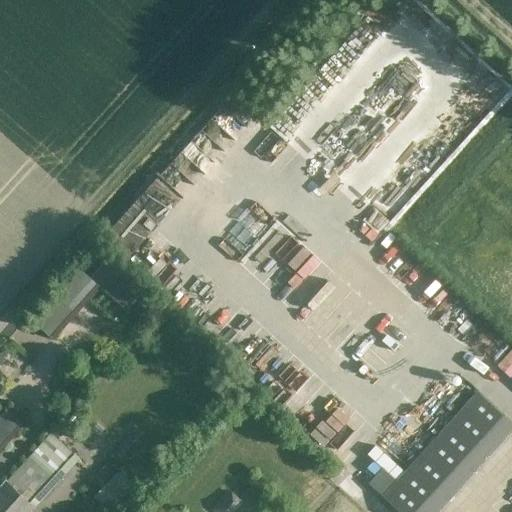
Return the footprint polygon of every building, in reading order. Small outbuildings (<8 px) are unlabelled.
[(179,199),(156,178),(111,228),(134,249),(179,199)] [(105,260),(89,277),(100,286),(98,288),(125,312),(142,293),(105,260)] [(58,284),(29,317),(52,338),(99,286),(76,265),(58,284)] [(432,511),(511,424),(511,423),(476,391),(381,496),(399,511),(432,511)] [(5,406),(0,411),(0,448),(23,423),(5,406)] [(0,511),(28,511),(34,507),(29,502),(71,455),(49,433),(6,482),(5,481),(0,486),(0,511)] [(117,469),(92,497),(107,510),(132,483),(117,469)] [(210,510),(212,511),(232,511),(240,504),(227,492),(210,510)]
